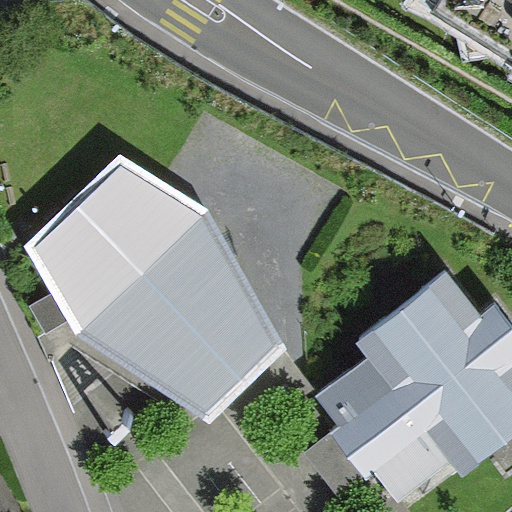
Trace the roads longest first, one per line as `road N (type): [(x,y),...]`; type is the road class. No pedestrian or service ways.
road 1 (tertiary): [(201,0),(511,185)]
road 2 (residential): [(0,354),(60,511)]
